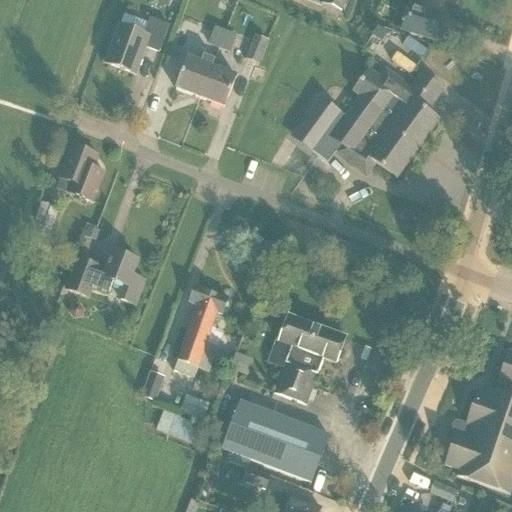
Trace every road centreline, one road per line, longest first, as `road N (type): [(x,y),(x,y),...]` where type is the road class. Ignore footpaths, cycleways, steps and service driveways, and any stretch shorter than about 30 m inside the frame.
road 1 (residential): [(467,277),(75,120)]
road 2 (tertiary): [(369,511),(467,277)]
road 3 (tertiary): [(467,277),(511,132)]
